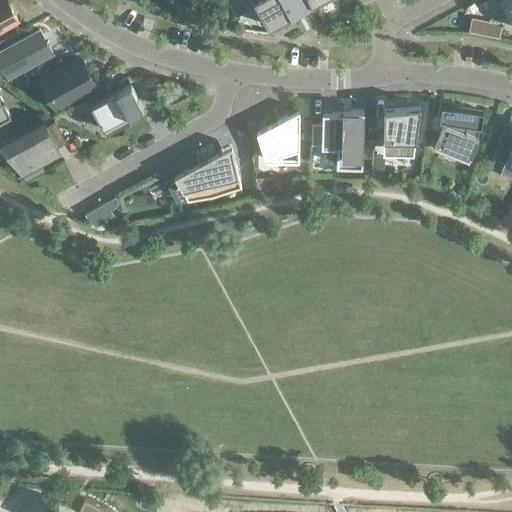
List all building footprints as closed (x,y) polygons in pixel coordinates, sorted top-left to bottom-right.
[(7,0),(0,0),(0,29),(18,19),(7,0)] [(283,0),(254,0),(268,26),(291,14),(283,0)] [(310,0),(283,0),(291,14),(312,2),(310,0)] [(511,0),(502,0),(511,18),(511,0)] [(0,65),(1,65),(8,78),(22,70),(52,53),(39,29),(0,49),(0,65)] [(94,83),(80,59),(42,80),(55,104),(94,83)] [(91,105),(105,129),(143,108),(130,84),(91,105)] [(0,118),(10,113),(2,98),(0,99),(0,98),(0,118)] [(383,107),(382,151),(413,152),(420,103),(383,107)] [(479,124),(481,125),(483,110),(471,107),(463,106),(451,105),(441,104),(439,119),(445,119),(444,123),(434,147),(438,149),(439,147),(465,158),(464,159),(468,161),(478,136),(477,136),(479,124)] [(298,159),(299,108),(256,131),(265,159),(298,159)] [(350,112),(322,111),(322,122),(312,122),(311,143),(321,143),(321,146),(337,146),(336,164),(362,164),(363,109),(350,109),(350,112)] [(43,116),(0,139),(0,145),(26,177),(43,168),(38,159),(58,149),(56,145),(65,141),(54,121),(45,126),(41,119),(43,117),(43,116)] [(511,132),(503,129),(492,156),(511,164),(511,132)] [(231,144),(174,175),(187,199),(212,195),(241,186),(231,144)] [(58,499),(51,511),(99,511),(103,506),(84,497),(78,509),(58,499)]
